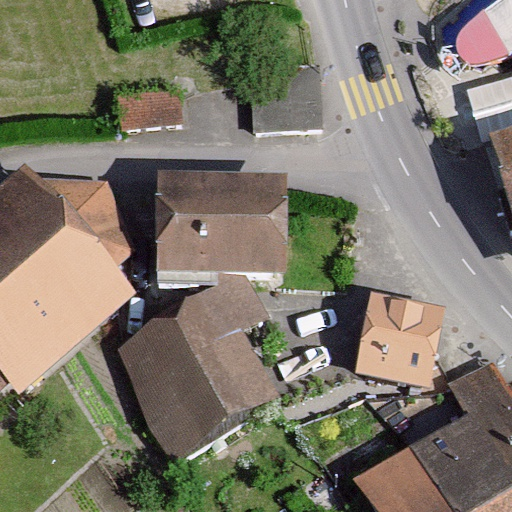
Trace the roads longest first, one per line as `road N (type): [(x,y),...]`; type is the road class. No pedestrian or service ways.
road 1 (residential): [(0,182),(393,154)]
road 2 (residential): [(511,317),(474,276),(393,154)]
road 3 (residential): [(393,154),(343,0)]
